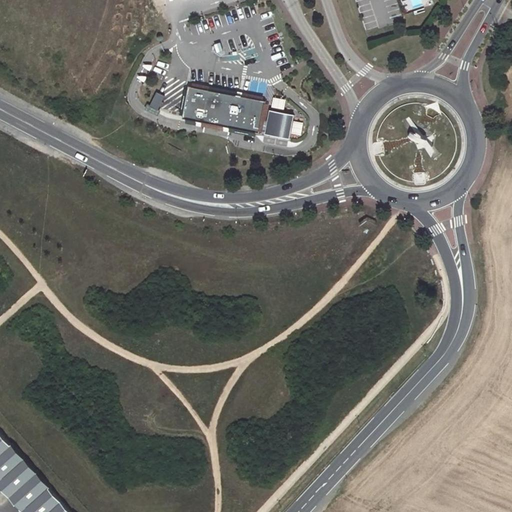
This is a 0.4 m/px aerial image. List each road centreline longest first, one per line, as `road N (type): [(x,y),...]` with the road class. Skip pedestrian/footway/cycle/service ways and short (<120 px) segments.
road 1 (secondary): [(119,171),(186,205),(220,211),(375,188)]
road 2 (secondary): [(356,138),(333,165),(259,196),(188,194),(119,171)]
road 3 (unclassified): [(297,511),(439,360)]
road 4 (unclassified): [(439,360),(459,339),(470,308),(458,221),(464,182)]
road 5 (unclassified): [(411,204),(433,229),(456,293),(439,360)]
road 6 (unclassified): [(288,0),(345,89),(358,126)]
road 7 (secondary): [(119,171),(0,109)]
